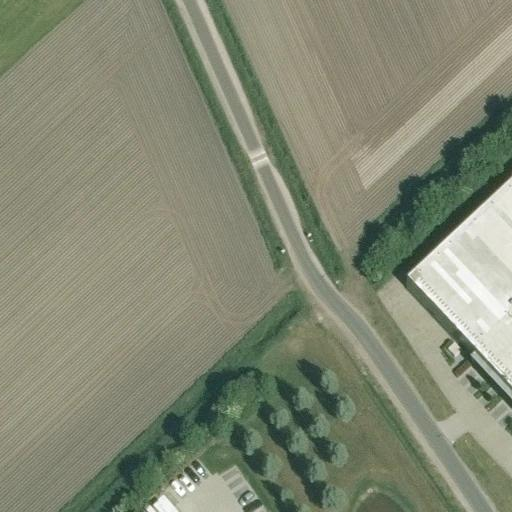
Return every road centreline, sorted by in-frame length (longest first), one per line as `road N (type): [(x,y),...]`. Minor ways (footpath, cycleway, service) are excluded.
road 1 (unclassified): [(311,276),(189,0)]
road 2 (unclassified): [(311,276),(360,331),(481,511)]
